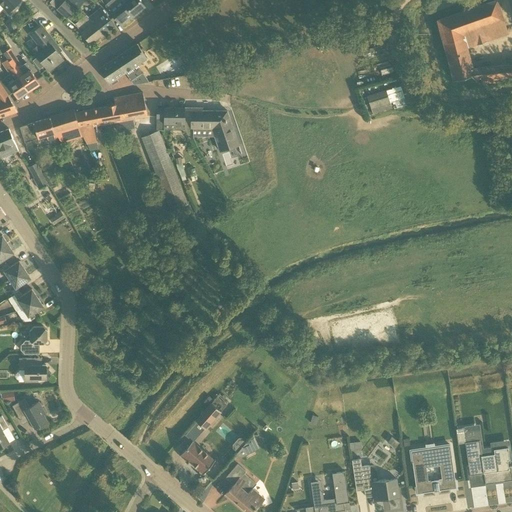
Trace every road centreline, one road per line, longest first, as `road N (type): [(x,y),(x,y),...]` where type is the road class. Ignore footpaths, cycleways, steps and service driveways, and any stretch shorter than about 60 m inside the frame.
road 1 (residential): [(88,418),(65,383),(69,303),(0,192)]
road 2 (residential): [(50,101),(148,88),(224,98)]
